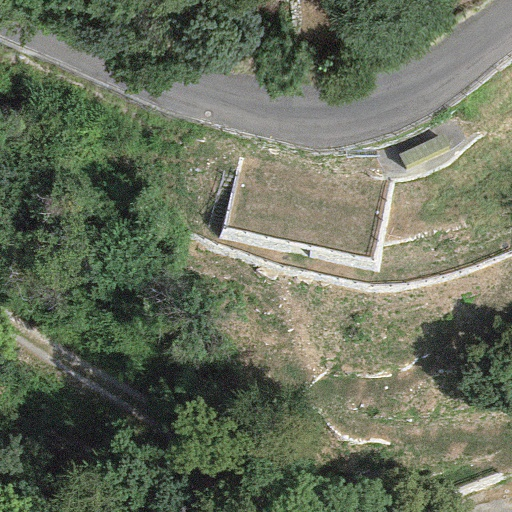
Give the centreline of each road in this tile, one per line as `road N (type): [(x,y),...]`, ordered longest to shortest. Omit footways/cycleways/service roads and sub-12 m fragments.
road 1 (tertiary): [(0,9),(149,75),(262,110),(308,114),(406,92),(511,19)]
road 2 (track): [(151,423),(221,462),(294,488),(425,510)]
road 3 (track): [(0,311),(151,423)]
